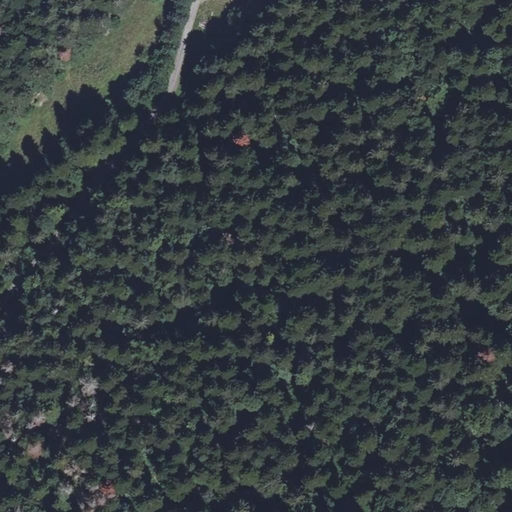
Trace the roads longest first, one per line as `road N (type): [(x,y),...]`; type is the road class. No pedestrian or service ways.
road 1 (tertiary): [(198,0),(154,128),(0,309)]
road 2 (track): [(0,132),(130,0)]
